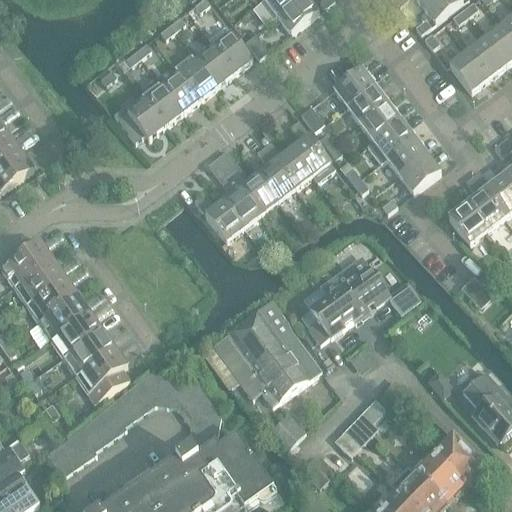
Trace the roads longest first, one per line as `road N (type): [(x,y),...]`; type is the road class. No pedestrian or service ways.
road 1 (residential): [(367,27),(160,185)]
road 2 (residential): [(154,349),(76,238),(80,212)]
road 3 (residential): [(83,188),(0,66)]
road 4 (residential): [(453,138),(367,27)]
